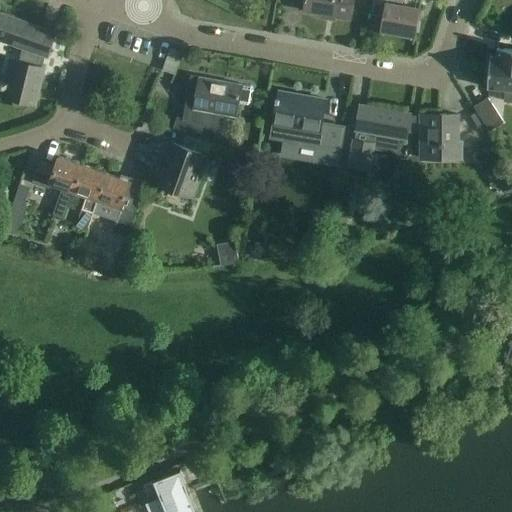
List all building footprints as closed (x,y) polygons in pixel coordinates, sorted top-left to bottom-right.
[(353,0),(305,0),(304,10),(350,19),(353,0)] [(373,0),(372,13),(383,15),(381,30),(414,36),(419,8),(402,5),(402,0),(373,0)] [(0,39),(24,48),(22,57),(21,61),(8,57),(1,82),(0,81),(0,86),(0,87),(0,95),(2,96),(12,98),(11,103),(14,107),(18,109),(22,109),(26,106),(28,102),(36,104),(45,67),(41,66),(43,57),(44,54),(48,55),(55,32),(0,12),(0,39)] [(490,56),(487,88),(504,90),(503,100),(511,101),(511,49),(495,48),(494,56),(490,56)] [(185,119),(180,131),(185,133),(211,142),(216,130),(216,129),(221,114),(237,117),(239,103),(247,104),(251,101),(253,91),(250,86),(242,85),(242,84),(199,76),(190,74),(182,118),(185,119)] [(272,127),(270,138),(282,140),(280,153),(338,164),(344,125),(322,121),(325,98),(279,90),(273,124),(272,127)] [(489,130),(503,121),(488,97),(473,106),(489,130)] [(359,104),(349,165),(350,165),(370,168),(374,149),(396,153),(399,136),(405,137),(406,132),(419,131),(420,157),(422,157),(461,156),(461,139),(458,139),(458,113),(422,113),(419,113),(419,115),(410,115),(410,113),(361,105),(359,104)] [(208,153),(211,142),(185,133),(181,145),(170,141),(155,183),(195,197),(210,154),(208,153)] [(490,146),(474,156),(497,192),(511,182),(511,181),(511,180),(503,166),(490,146)] [(38,162),(31,182),(47,188),(49,183),(61,188),(51,215),(64,219),(72,192),(73,192),(83,164),(58,156),(54,167),(40,162),(38,162)] [(83,164),(73,192),(85,196),(75,227),(86,231),(93,212),(97,200),(107,172),(83,164)] [(97,200),(93,212),(116,220),(112,231),(126,236),(138,202),(124,197),(130,180),(107,172),(102,187),(97,200)] [(13,200),(4,229),(17,233),(27,205),(23,204),(13,200)] [(246,243),(244,255),(256,258),(259,245),(246,243)] [(67,250),(63,261),(74,265),(78,254),(67,250)] [(160,497),(145,503),(148,511),(196,511),(180,470),(153,481),(160,497)] [(195,486),(194,486),(204,509),(205,511),(218,505),(217,503),(207,480),(195,486)]
